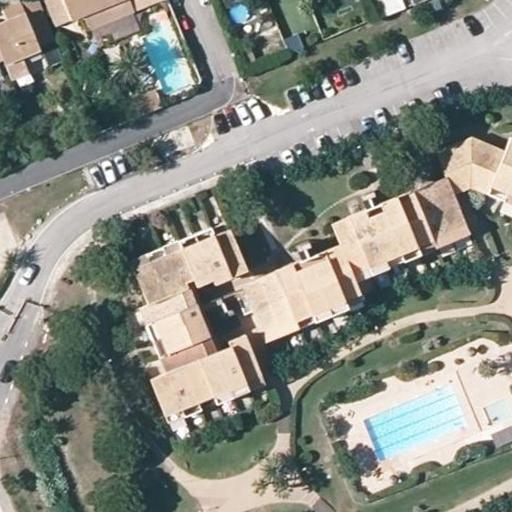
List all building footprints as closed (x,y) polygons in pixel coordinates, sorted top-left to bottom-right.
[(32,30),(48,23),(37,0),(36,0),(22,7),(32,30)] [(104,0),(62,0),(72,23),(85,18),(91,33),(114,23),(104,0)] [(104,0),(114,23),(135,14),(129,0),(128,0),(104,0)] [(128,0),(129,0),(135,14),(160,4),(158,0),(128,0)] [(235,26),(250,19),(241,0),(240,0),(226,6),(235,26)] [(371,0),(376,18),(401,12),(398,0),(371,0)] [(48,23),(32,30),(22,7),(21,3),(0,11),(6,26),(0,28),(0,55),(3,62),(5,68),(8,66),(22,61),(40,53),(39,48),(55,42),(48,23)] [(50,75),(64,71),(55,44),(41,49),(50,75)] [(25,68),(22,61),(8,66),(11,73),(25,68)] [(157,107),(151,92),(128,101),(134,117),(157,107)] [(511,141),(510,141),(505,153),(472,139),(455,145),(472,189),(511,206),(511,141)] [(463,192),(472,189),(455,145),(437,153),(446,179),(453,196),(463,192)] [(430,186),(433,194),(354,227),(350,219),(333,226),(341,247),(356,283),(470,237),(453,196),(446,179),(430,186)] [(383,205),(395,200),(389,185),(377,190),(383,205)] [(350,219),(354,227),(433,194),(430,186),(395,200),(383,205),(350,219)] [(230,232),(227,223),(210,230),(215,239),(230,232)] [(189,290),(186,285),(225,269),(227,275),(230,280),(248,273),(230,232),(215,239),(210,230),(149,255),(153,265),(136,271),(150,307),(189,290)] [(296,248),(302,263),(315,258),(309,243),(296,248)] [(253,313),(266,343),(349,311),(344,301),(361,295),(356,283),(341,247),(324,254),(327,262),(280,281),(277,273),(243,287),(243,289),(247,297),(240,300),(246,315),(253,313)] [(277,273),(280,281),(327,262),(324,254),(315,258),(302,263),(277,273)] [(153,265),(149,255),(132,262),(136,271),(153,265)] [(189,290),(194,288),(227,275),(225,269),(186,285),(189,290)] [(194,288),(189,290),(216,355),(221,353),(204,313),(202,307),(194,288)] [(247,297),(243,289),(202,307),(204,313),(218,308),(230,303),(240,300),(247,297)] [(169,374),(216,355),(189,290),(150,307),(157,323),(149,326),(169,374)] [(344,301),(349,311),(365,304),(361,295),(344,301)] [(218,308),(223,321),(236,316),(230,303),(218,308)] [(150,307),(143,310),(149,326),(157,323),(150,307)] [(184,409),(187,417),(252,391),(248,384),(263,377),(246,336),(228,342),(231,349),(234,355),(218,362),(216,355),(169,374),(152,380),(167,416),(184,409)] [(216,355),(218,362),(234,355),(231,349),(221,353),(216,355)] [(248,384),(252,391),(266,385),(263,377),(248,384)] [(167,416),(170,424),(187,417),(184,409),(167,416)] [(511,424),(490,433),(496,448),(511,441),(511,424)]
